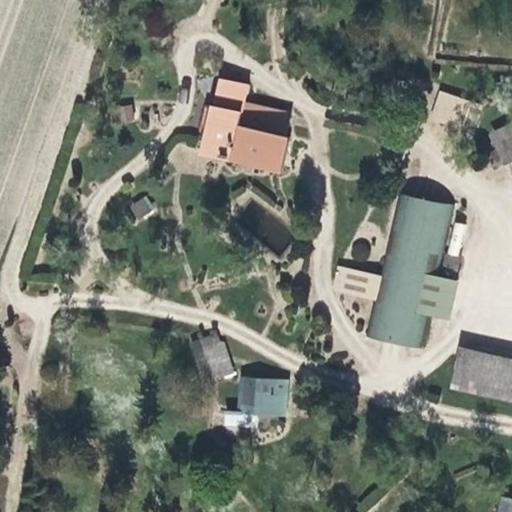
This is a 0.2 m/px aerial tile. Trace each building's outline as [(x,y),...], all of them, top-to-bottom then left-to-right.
[(294,180),(307,129),(268,122),(272,88),(240,82),(221,160),(294,180)] [(498,135),(508,106),(468,90),(456,120),(498,135)] [(135,219),(154,212),(149,198),(130,205),(135,219)] [(282,251),(295,232),(255,203),(252,207),(253,208),(242,222),(282,251)] [(392,286),(385,313),(376,351),(437,366),(473,218),(411,208),(392,286)] [(349,302),(385,313),(392,286),(357,275),(349,302)] [(190,341),(201,382),(233,374),(222,332),(190,341)] [(511,395),(511,349),(483,339),(468,381),(511,395)] [(313,411),(309,382),(258,385),(261,414),(313,411)] [(495,511),(511,511),(511,498),(500,495),(495,511)]
